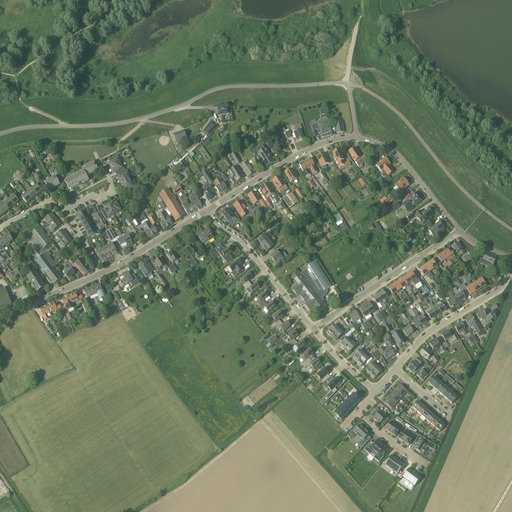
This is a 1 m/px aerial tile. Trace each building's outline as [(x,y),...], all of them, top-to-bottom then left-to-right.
[(219,116),(229,115),(228,104),(218,105),(219,116)] [(322,132),(331,129),(327,118),(318,121),(322,132)] [(342,123),(341,120),(337,121),(337,123),(335,124),(337,134),(344,132),(342,122),(342,123)] [(203,132),(208,136),(217,128),(210,123),(203,132)] [(300,125),(294,127),(296,133),(294,133),(295,137),(297,141),(303,139),(301,132),(300,131),(302,130),(300,125)] [(176,143),(187,139),(184,131),(173,134),(176,143)] [(269,155),(263,146),(255,151),(254,149),(251,151),(256,157),(258,156),(265,167),(274,162),(272,158),(273,158),(271,154),(269,155)] [(354,148),(348,152),(349,152),(355,162),(358,167),(368,161),(364,156),(361,158),(360,156),(355,148),(354,148)] [(333,153),(332,153),(336,163),(337,163),(339,167),(345,165),(346,168),(351,166),(349,161),(344,163),(343,161),(344,160),(340,151),(339,150),(338,151),(338,150),(336,151),(336,152),(333,153)] [(237,156),(240,154),(239,151),(236,153),(237,155),(236,155),(235,153),(231,155),(231,156),(237,165),(241,162),(237,156)] [(324,154),(317,158),(322,167),(329,164),(325,155),(325,154),(324,154)] [(111,169),(121,163),(117,155),(108,160),(110,163),(108,164),(111,169)] [(237,165),(231,156),(229,157),(231,161),(234,160),(237,165)] [(389,166),(390,165),(384,158),(376,166),(382,172),(383,171),(389,166)] [(311,159),(305,162),(309,169),(310,169),(313,176),(318,174),(314,166),(311,159)] [(99,171),(94,162),(85,167),(86,169),(83,170),(84,172),(81,174),(80,173),(75,176),(75,177),(68,180),(65,181),(69,189),(72,188),(73,189),(80,186),(79,184),(85,181),(85,183),(89,181),(87,177),(99,171)] [(183,162),(178,165),(182,171),(187,168),(183,162)] [(248,177),(255,172),(248,162),(241,167),(248,177)] [(305,162),(299,165),(306,179),(311,177),(307,170),(309,169),(305,162)] [(125,171),(121,163),(111,169),(113,173),(115,173),(116,176),(118,175),(125,171)] [(383,174),(381,175),(384,178),(382,180),(384,184),(389,180),(387,178),(388,176),(394,171),(389,166),(383,171),(382,172),(381,173),(383,174)] [(240,181),(244,178),(237,167),(233,170),(240,181)] [(291,183),(297,179),(291,169),(285,173),(291,183)] [(53,178),(50,180),(55,188),(60,185),(58,182),(61,180),(56,172),(56,170),(50,173),(53,178)] [(120,183),(131,178),(127,170),(125,171),(118,175),(120,178),(118,179),(120,183)] [(213,183),(214,183),(213,181),(208,175),(210,174),(207,170),(206,171),(205,171),(202,173),(210,185),(213,183)] [(234,184),(240,181),(233,170),(230,172),(232,175),(229,177),(234,184)] [(36,180),(42,178),(39,172),(33,175),(36,180)] [(279,177),(272,181),(278,190),(280,194),(283,192),(281,188),(285,186),(279,177)] [(123,188),(133,182),(131,178),(120,183),(123,188)] [(395,186),(400,193),(409,186),(403,178),(401,180),(401,181),(395,186)] [(214,181),(213,181),(214,183),(213,183),(214,185),(215,184),(217,187),(215,188),(219,194),(227,189),(223,183),(222,183),(220,179),(215,182),(214,181)] [(44,180),(41,182),(42,184),(43,186),(46,185),(47,187),(49,191),(55,188),(50,180),(45,182),(44,180)] [(310,181),(307,183),(312,190),(315,188),(310,181)] [(134,192),(138,190),(133,182),(123,188),(125,192),(127,192),(128,195),(129,195),(129,196),(135,193),(134,192)] [(277,197),(274,194),(274,193),(268,184),(261,189),(267,198),(270,196),(272,200),(277,197)] [(33,187),(31,188),(37,195),(41,191),(36,185),(34,188),(33,187)] [(208,201),(214,197),(208,188),(206,185),(203,187),(204,189),(202,191),(208,201)] [(179,186),(172,191),(175,195),(182,191),(179,186)] [(30,191),(27,193),(32,200),(37,195),(31,188),(29,190),(30,191)] [(172,195),(168,189),(159,195),(176,222),(185,217),(175,200),(176,199),(173,195),(172,195)] [(298,189),(295,191),(301,200),(305,198),(298,189)] [(254,205),(261,200),(255,192),(248,197),(254,205)] [(23,195),(21,197),(27,204),(32,200),(27,193),(24,196),(23,195)] [(292,193),(283,199),(290,209),(299,203),(292,193)] [(409,200),(403,205),(408,211),(413,207),(412,207),(414,206),(414,207),(421,201),(421,200),(421,199),(420,198),(419,198),(415,193),(408,199),(409,200)] [(194,211),(202,206),(197,200),(198,199),(195,195),(189,198),(192,204),(190,205),(194,211)] [(10,197),(8,199),(9,200),(14,206),(19,202),(14,196),(11,198),(10,197)] [(387,199),(382,203),(385,207),(389,204),(393,201),(390,197),(387,199)] [(4,204),(9,210),(14,206),(9,200),(8,199),(6,201),(7,202),(4,204)] [(186,200),(181,203),(183,205),(182,206),(188,215),(194,211),(191,205),(190,206),(186,200)] [(2,201),(0,202),(0,209),(4,214),(9,210),(4,204),(2,202),(2,201)] [(241,201),(234,206),(239,215),(242,219),(248,215),(250,218),(254,216),(250,209),(247,210),(241,201)] [(396,201),(387,208),(391,214),(400,207),(396,201)] [(122,211),(117,202),(114,204),(113,203),(108,205),(114,216),(122,211)] [(265,203),(261,205),(266,213),(270,211),(270,210),(268,207),(265,203)] [(106,220),(114,216),(108,205),(104,208),(104,209),(101,211),(106,220)] [(231,226),(237,221),(235,218),(229,209),(222,213),(228,223),(231,226)] [(420,212),(414,216),(422,225),(427,221),(428,221),(427,220),(433,215),(428,210),(426,212),(425,211),(422,214),(420,212)] [(162,211),(156,214),(158,217),(161,222),(160,223),(164,230),(173,225),(169,218),(167,218),(164,213),(163,214),(162,211)] [(79,220),(86,216),(83,212),(77,215),(79,220)] [(56,219),(52,213),(44,219),(49,225),(56,219)] [(82,224),(88,221),(86,216),(79,220),(82,224)] [(152,226),(157,223),(153,217),(148,220),(152,226)] [(49,225),(54,231),(61,225),(56,219),(49,225)] [(135,219),(131,221),(134,228),(139,225),(135,219)] [(84,229),(91,225),(88,221),(82,224),(84,229)] [(152,227),(149,222),(146,223),(154,236),(157,234),(153,226),(152,227)] [(149,239),(154,236),(146,223),(142,226),(145,231),(149,239)] [(433,237),(444,228),(439,223),(429,231),(433,237)] [(87,233),(93,230),(91,225),(84,229),(87,233)] [(38,241),(46,235),(40,227),(31,234),(38,241)] [(357,240),(366,234),(362,228),(353,234),(357,240)] [(109,230),(108,230),(108,231),(115,243),(117,241),(118,241),(116,238),(111,229),(109,230)] [(68,235),(63,230),(55,236),(60,241),(68,235)] [(89,238),(96,234),(93,230),(87,233),(89,238)] [(108,230),(105,232),(106,232),(107,235),(112,244),(115,243),(108,231),(108,230)] [(209,242),(214,238),(208,230),(203,233),(209,242)] [(249,243),(253,240),(248,232),(244,235),(247,239),(246,240),(249,243)] [(205,247),(207,246),(206,244),(209,242),(203,233),(198,237),(205,247)] [(9,234),(4,238),(9,246),(11,244),(10,243),(13,241),(9,234)] [(366,234),(357,240),(360,245),(369,239),(366,234)] [(44,249),(52,243),(46,235),(38,241),(44,249)] [(60,241),(65,247),(72,241),(68,235),(60,241)] [(128,248),(134,245),(128,235),(123,238),(128,248)] [(262,247),(269,241),(265,235),(257,241),(262,247)] [(118,241),(117,241),(123,251),(128,248),(123,238),(120,240),(118,237),(116,238),(118,241)] [(4,238),(0,240),(0,244),(2,247),(3,248),(6,246),(7,247),(9,246),(4,238)] [(269,241),(262,247),(267,252),(273,247),(274,247),(274,246),(271,244),(274,242),(272,239),(269,241)] [(369,239),(360,245),(364,250),(373,244),(369,239)] [(462,251),(457,243),(452,247),(456,254),(459,252),(462,255),(465,253),(463,250),(462,251)] [(112,244),(107,247),(113,257),(118,254),(112,244)] [(193,247),(192,246),(189,248),(188,248),(186,249),(186,250),(191,258),(194,256),(197,259),(201,256),(199,252),(195,246),(193,247)] [(107,260),(113,257),(107,247),(102,250),(107,260)] [(225,258),(224,260),(227,263),(233,259),(230,255),(232,253),(228,247),(221,253),(225,258)] [(369,259),(379,253),(375,247),(366,253),(369,259)] [(102,263),(107,260),(102,250),(97,253),(102,263)] [(447,250),(443,254),(447,260),(451,266),(453,264),(451,260),(454,258),(448,250),(447,250)] [(53,262),(49,257),(52,255),(49,252),(36,262),(46,274),(53,268),(62,262),(59,258),(53,262)] [(173,263),(178,259),(173,252),(168,255),(173,263)] [(277,252),(270,257),(277,266),(284,260),(283,260),(285,258),(281,253),(280,254),(279,255),(277,252)] [(373,264),(382,258),(379,253),(369,259),(373,264)] [(491,256),(486,253),(484,259),(481,258),(479,263),(492,269),(497,258),(493,256),(493,255),(492,255),(491,256)] [(438,257),(437,257),(441,263),(444,261),(448,267),(451,266),(447,260),(443,254),(438,257)] [(343,272),(345,274),(354,268),(346,256),(337,262),(338,264),(336,265),(342,273),(343,272)] [(155,262),(153,264),(158,272),(160,275),(163,273),(160,269),(165,266),(160,258),(154,261),(155,262)] [(386,264),(382,258),(373,264),(377,270),(386,264)] [(68,262),(68,263),(73,268),(75,271),(78,269),(84,277),(87,274),(89,276),(93,272),(91,271),(81,259),(74,264),(71,260),(68,262)] [(234,278),(243,271),(240,267),(242,265),(238,260),(228,267),(232,272),(231,273),(234,278)] [(441,272),(437,267),(433,261),(428,264),(433,270),(435,268),(439,274),(441,272)] [(147,265),(145,262),(139,266),(139,267),(139,268),(140,270),(141,270),(145,277),(147,279),(153,276),(151,273),(153,272),(148,264),(147,265)] [(292,290),(297,296),(299,295),(301,297),(300,297),(305,302),(307,304),(305,305),(310,312),(314,308),(319,313),(320,312),(321,314),(326,310),(325,308),(326,307),(322,302),(324,301),(322,299),(323,298),(324,298),(324,297),(325,296),(326,295),(327,294),(327,293),(328,292),(326,290),(331,287),(315,262),(308,267),(310,269),(308,270),(307,270),(306,271),(305,271),(304,272),(303,272),(302,273),(302,274),(301,275),(300,276),(299,273),(297,275),(296,273),(291,277),(292,278),(291,279),(297,286),(292,290)] [(68,279),(75,274),(71,269),(73,268),(68,263),(67,264),(68,265),(64,268),(67,272),(64,274),(68,279)] [(428,264),(424,267),(428,273),(432,278),(434,277),(430,272),(433,270),(428,264)] [(424,267),(420,270),(424,276),(427,274),(430,280),(432,278),(428,273),(424,267)] [(54,285),(62,279),(53,268),(46,274),(54,285)] [(354,268),(345,274),(346,276),(345,277),(350,285),(351,284),(353,286),(362,280),(354,268)] [(17,281),(22,278),(17,270),(12,273),(17,281)] [(39,277),(34,270),(26,276),(31,283),(39,277)] [(158,272),(155,274),(160,282),(163,280),(160,275),(158,272)] [(412,273),(408,275),(412,282),(415,286),(420,283),(417,278),(416,279),(414,275),(412,272),(412,273)] [(13,284),(17,281),(12,273),(7,276),(13,284)] [(125,280),(119,284),(122,289),(128,285),(130,288),(139,283),(135,276),(131,279),(130,277),(128,273),(122,276),(125,280)] [(248,274),(241,279),(245,284),(242,286),(245,288),(250,284),(248,282),(252,279),(248,274)] [(408,275),(402,279),(407,285),(409,284),(411,282),(412,282),(408,275)] [(37,293),(45,287),(39,277),(31,283),(37,293)] [(402,279),(398,282),(402,289),(404,287),(406,289),(409,292),(409,293),(411,295),(412,294),(408,287),(407,285),(402,279)] [(477,283),(481,290),(486,286),(482,280),(477,283)] [(398,282),(393,285),(397,292),(398,292),(402,289),(398,282)] [(250,284),(245,288),(250,296),(260,288),(256,283),(252,286),(250,284)] [(476,293),(481,290),(477,283),(472,286),(476,293)] [(100,285),(94,287),(97,295),(99,300),(105,297),(103,292),(100,285)] [(393,285),(388,288),(393,295),(391,295),(397,303),(399,302),(394,294),(397,292),(393,285)] [(0,287),(0,309),(12,304),(9,298),(5,288),(3,289),(2,286),(0,287)] [(472,286),(467,289),(466,289),(467,290),(470,296),(476,293),(472,286)] [(94,287),(84,291),(88,299),(90,298),(91,300),(95,298),(98,304),(100,303),(99,300),(97,295),(94,287)] [(460,302),(466,299),(462,293),(459,294),(456,288),(453,290),(457,296),(460,302)] [(450,291),(448,293),(452,299),(455,305),(460,302),(457,296),(454,298),(450,291)] [(386,308),(389,306),(384,300),(387,298),(383,292),(378,295),(382,301),(386,308)] [(264,293),(257,298),(259,300),(257,302),(259,304),(258,305),(260,308),(266,303),(264,301),(268,298),(264,293)] [(450,308),(455,305),(452,299),(448,293),(446,294),(450,300),(446,302),(450,308)] [(77,297),(76,294),(69,297),(72,304),(83,299),(81,295),(77,297)] [(378,295),(373,299),(377,305),(379,303),(381,305),(384,309),(386,308),(382,301),(378,295)] [(73,308),(72,304),(69,297),(62,300),(65,306),(67,310),(73,308)] [(436,300),(433,302),(435,305),(437,308),(441,314),(446,311),(442,305),(440,306),(436,300)] [(266,303),(260,308),(262,310),(263,309),(264,308),(268,313),(269,313),(275,307),(271,302),(267,305),(266,303)] [(369,302),(364,306),(370,315),(375,311),(369,302)] [(427,302),(424,303),(428,309),(425,311),(427,314),(431,320),(436,317),(428,304),(427,302)] [(55,306),(54,303),(47,306),(50,313),(62,308),(60,304),(55,306)] [(431,303),(428,304),(436,317),(441,314),(437,308),(435,305),(433,306),(431,303)] [(412,305),(410,307),(411,310),(417,320),(421,326),(426,322),(422,316),(420,318),(414,308),(412,305)] [(45,320),(49,318),(47,314),(50,313),(47,306),(40,309),(45,320)] [(364,306),(359,309),(365,318),(367,321),(372,317),(370,315),(364,306)] [(411,310),(409,311),(414,321),(412,322),(412,323),(416,329),(421,326),(417,320),(411,310)] [(492,323),(491,320),(493,319),(490,314),(486,316),(483,311),(476,315),(479,320),(483,318),(486,323),(487,326),(492,323)] [(279,312),(272,318),(276,322),(273,325),(275,327),(281,322),(279,320),(283,317),(279,312)] [(354,324),(360,319),(355,312),(349,316),(354,324)] [(472,317),(465,321),(468,327),(472,325),(477,335),(482,332),(476,322),(475,323),(472,317)] [(407,320),(406,318),(402,320),(406,326),(409,324),(409,323),(411,321),(410,318),(407,320)] [(11,328),(20,352),(35,347),(31,337),(35,335),(34,330),(29,332),(26,326),(28,325),(27,322),(11,328)] [(291,327),(287,322),(283,325),(281,323),(275,327),(277,329),(278,329),(280,331),(282,330),(284,332),(291,327)] [(461,323),(455,327),(458,333),(459,334),(462,332),(464,336),(467,334),(465,330),(461,323)] [(387,333),(392,331),(387,324),(383,326),(387,333)] [(339,330),(334,325),(327,333),(331,337),(339,330),(340,329),(339,330)] [(406,337),(413,333),(409,327),(403,331),(406,337)] [(339,330),(331,337),(335,342),(343,334),(339,330)] [(294,331),(287,337),(291,341),(288,343),(290,346),(296,341),(294,339),(298,336),(294,331)] [(398,332),(392,335),(399,346),(405,343),(401,337),(403,336),(400,331),(398,332)] [(442,336),(441,336),(445,341),(449,338),(449,339),(452,343),(457,340),(453,334),(450,335),(448,332),(442,336)] [(263,341),(267,338),(270,336),(267,333),(264,335),(261,338),(263,341)] [(352,342),(347,338),(339,346),(344,350),(352,342),(353,341),(352,342)] [(434,350),(440,345),(436,340),(429,344),(434,350)] [(296,341),(290,346),(296,353),(306,346),(302,341),(298,344),(296,341)] [(348,354),(356,347),(357,345),(353,341),(352,342),(344,350),(348,354)] [(383,347),(378,350),(381,356),(383,355),(386,360),(394,355),(390,349),(389,347),(385,349),(383,347)] [(432,359),(433,357),(432,355),(425,349),(420,355),(427,360),(429,357),(432,359)] [(311,360),(309,358),(313,354),(309,350),(302,355),(299,358),(303,362),(302,364),(303,366),(311,360)] [(356,363),(364,355),(366,354),(362,350),(353,359),(356,363)] [(361,367),(368,360),(369,359),(370,358),(366,354),(364,355),(356,363),(361,367)] [(413,361),(407,368),(411,371),(410,372),(414,375),(422,367),(420,365),(423,363),(423,362),(422,362),(418,358),(415,361),(415,362),(414,363),(414,362),(413,361)] [(303,366),(305,368),(308,366),(310,369),(312,367),(314,370),(321,364),(317,359),(313,362),(311,360),(303,366)] [(373,363),(365,371),(369,375),(377,368),(373,363)] [(426,375),(429,371),(429,370),(430,370),(432,368),(428,364),(426,367),(426,368),(423,372),(421,370),(416,376),(423,382),(428,376),(426,375)] [(325,368),(316,376),(321,381),(322,380),(324,383),(329,378),(326,376),(329,373),(325,368)] [(377,368),(369,375),(374,379),(381,372),(377,368)] [(433,388),(438,381),(434,377),(428,383),(433,388)] [(335,379),(328,387),(333,392),(340,384),(335,379)] [(438,392),(443,386),(438,381),(433,388),(438,392)] [(402,397),(407,392),(400,385),(395,391),(402,397)] [(442,396),(448,390),(443,386),(438,392),(442,396)] [(447,400),(453,394),(448,390),(442,396),(447,400)] [(395,391),(389,397),(397,403),(402,397),(395,391)] [(353,394),(349,398),(356,405),(360,401),(358,398),(356,396),(353,394)] [(452,404),(457,398),(453,394),(447,400),(452,404)] [(326,397),(320,403),(323,406),(328,400),(326,397)] [(389,397),(384,403),(391,409),(394,411),(395,409),(393,407),(397,403),(389,397)] [(349,398),(346,402),(352,409),(356,405),(349,398)] [(346,402),(342,406),(349,412),(352,409),(346,402)] [(415,414),(417,412),(422,406),(418,402),(410,410),(415,414)] [(342,406),(338,410),(345,416),(349,412),(342,406)] [(422,416),(427,410),(422,406),(417,412),(422,416)] [(383,414),(380,412),(377,409),(371,416),(374,419),(377,422),(383,414)] [(338,410),(334,414),(341,420),(345,416),(338,410)] [(426,420),(431,414),(427,410),(422,416),(426,420)] [(377,422),(380,425),(380,424),(383,427),(389,420),(386,417),(387,417),(384,415),(383,414),(377,422)] [(431,424),(436,418),(431,414),(426,420),(431,424)] [(435,428),(440,422),(436,418),(431,424),(435,428)] [(396,426),(391,422),(385,430),(390,433),(396,426)] [(440,432),(445,426),(440,422),(435,428),(440,432)] [(356,427),(349,434),(352,437),(353,437),(356,434),(362,440),(360,443),(364,446),(371,439),(369,437),(366,434),(367,433),(359,425),(359,426),(357,428),(356,427),(357,427),(356,427)] [(396,426),(390,433),(396,437),(401,430),(396,426)] [(408,435),(403,431),(398,439),(404,442),(408,435)] [(408,435),(404,442),(409,446),(414,438),(408,435)] [(419,435),(415,442),(416,441),(419,443),(415,449),(421,453),(423,454),(426,451),(423,449),(426,445),(434,451),(436,446),(419,435)] [(371,446),(369,444),(364,450),(370,455),(370,454),(371,453),(376,457),(374,458),(379,462),(378,462),(379,463),(384,457),(383,457),(382,457),(387,451),(384,448),(384,447),(380,444),(376,441),(371,446)] [(398,475),(404,465),(391,455),(384,465),(398,475)] [(409,468),(402,478),(403,478),(414,487),(421,477),(409,468)]
